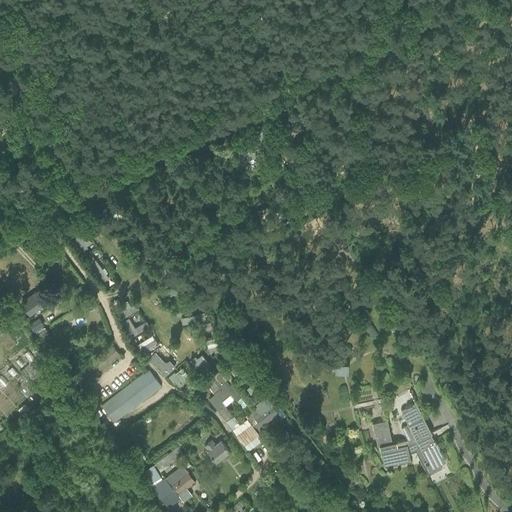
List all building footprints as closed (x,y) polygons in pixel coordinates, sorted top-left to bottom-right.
[(235,158),(245,157),(254,156),(254,149),(261,149),(261,146),(263,145),(270,143),(266,130),(259,133),(247,134),(248,141),(233,143),(235,158)] [(303,187),(310,200),(300,205),(305,214),(322,204),(324,202),(320,196),(318,197),(316,195),(309,184),(303,187)] [(118,218),(125,215),(122,209),(107,216),(111,226),(120,222),(118,218)] [(120,239),(125,238),(126,242),(137,240),(135,229),(119,233),(120,239)] [(74,230),(68,235),(81,252),(87,247),(74,230)] [(342,249),(350,261),(357,256),(349,245),(342,249)] [(131,253),(132,259),(155,255),(153,247),(148,248),(148,250),(131,253)] [(108,278),(95,260),(89,264),(102,281),(108,278)] [(146,276),(152,276),(152,279),(162,279),(162,275),(165,275),(165,268),(146,268),(146,276)] [(166,287),(166,297),(184,297),(184,288),(166,287)] [(38,291),(20,303),(28,314),(46,302),(38,291)] [(111,303),(121,319),(138,309),(135,304),(130,307),(127,301),(120,304),(117,299),(111,303)] [(203,312),(180,318),(182,324),(205,319),(203,312)] [(43,324),(39,318),(29,324),(33,331),(43,324)] [(121,322),(130,338),(149,326),(146,320),(134,328),(132,325),(131,325),(127,319),(121,322)] [(210,321),(191,327),(192,334),(212,328),(210,321)] [(45,328),(36,334),(41,340),(49,335),(45,328)] [(224,336),(206,340),(208,347),(226,343),(224,336)] [(138,349),(142,355),(158,345),(154,339),(141,347),(138,349)] [(110,345),(72,375),(81,386),(119,355),(110,345)] [(144,356),(149,361),(150,360),(164,376),(175,366),(169,360),(167,361),(163,361),(155,352),(159,349),(158,347),(144,356)] [(190,360),(200,374),(210,366),(206,360),(200,364),(195,357),(190,360)] [(236,378),(247,370),(236,357),(232,361),(234,363),(228,369),(236,378)] [(345,373),(346,363),(333,362),(332,373),(345,373)] [(176,383),(179,387),(193,377),(189,372),(187,374),(182,368),(175,373),(174,372),(168,376),(174,384),(176,383)] [(148,370),(100,408),(112,423),(160,385),(148,370)] [(246,405),(218,371),(210,377),(219,389),(213,393),(214,395),(208,400),(217,411),(225,405),(221,401),(226,397),(229,401),(232,398),(241,409),(246,405)] [(251,397),(261,390),(252,378),(242,385),(251,397)] [(234,416),(226,422),(246,450),(262,439),(255,429),(278,413),(266,397),(254,405),(256,408),(246,416),(248,419),(240,425),(234,416)] [(394,442),(393,442),(392,443),(387,420),(372,423),(377,446),(379,446),(383,464),(410,458),(408,453),(415,451),(427,475),(441,468),(440,464),(446,461),(449,468),(450,468),(444,458),(443,459),(435,443),(436,443),(434,440),(428,443),(425,437),(431,434),(415,403),(400,410),(407,423),(401,426),(407,439),(394,442)] [(220,440),(215,445),(211,440),(204,445),(208,450),(206,451),(215,462),(229,451),(220,440)] [(155,463),(160,471),(183,454),(177,446),(155,463)] [(282,476),(285,479),(309,460),(306,456),(282,476)] [(166,477),(179,493),(194,481),(181,465),(166,477)] [(148,483),(159,476),(153,466),(142,472),(148,483)] [(285,481),(288,484),(294,479),(290,475),(285,481)] [(179,493),(166,477),(152,488),(164,504),(179,493)] [(228,511),(245,511),(251,507),(243,498),(228,511)]
